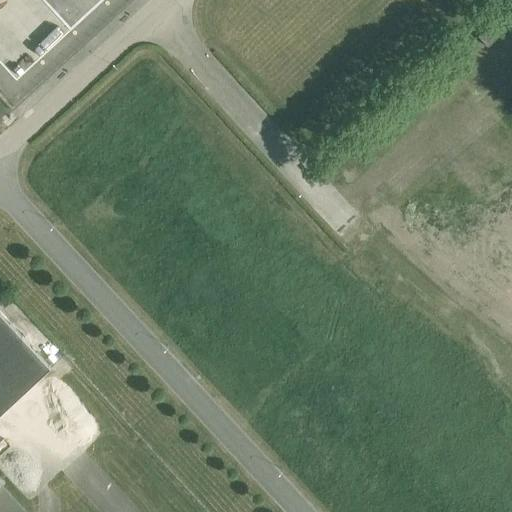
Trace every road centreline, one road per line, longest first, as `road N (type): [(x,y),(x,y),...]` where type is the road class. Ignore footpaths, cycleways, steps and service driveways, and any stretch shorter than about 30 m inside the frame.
road 1 (unclassified): [(151,11),(395,269),(511,355)]
road 2 (unclassified): [(0,189),(298,511)]
road 3 (unclassified): [(0,154),(151,11)]
